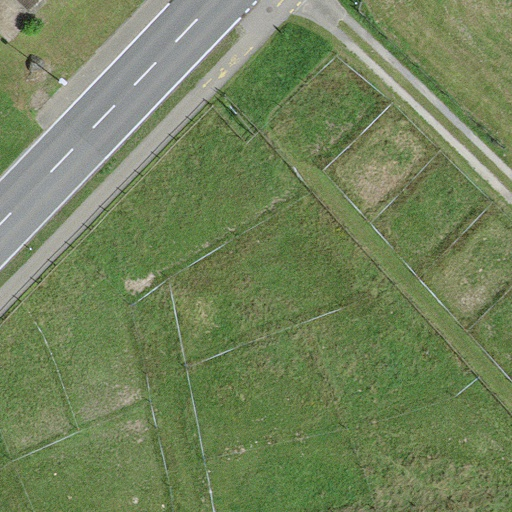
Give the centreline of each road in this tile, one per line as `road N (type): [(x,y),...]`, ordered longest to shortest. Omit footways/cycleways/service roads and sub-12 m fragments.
road 1 (primary): [(214,0),(0,230)]
road 2 (track): [(511,194),(314,0)]
